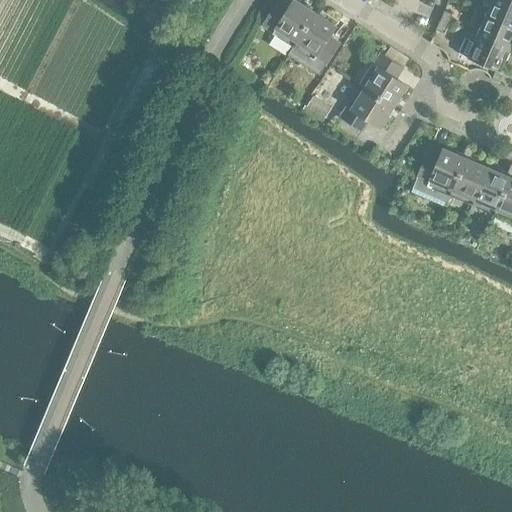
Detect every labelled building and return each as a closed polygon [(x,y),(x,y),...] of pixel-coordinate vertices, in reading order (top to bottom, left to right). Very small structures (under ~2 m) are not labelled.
[(293,46),(315,12),(295,0),(292,0),(287,9),(276,3),(262,25),(272,32),(272,33),(286,42),(283,48),(288,51),(291,46),(293,46)] [(491,0),(486,15),(511,26),(511,1),(509,0),(491,0)] [(444,10),(440,20),(448,24),(453,14),(444,10)] [(335,25),(315,12),(293,46),(314,60),(314,59),(325,65),(339,43),(329,36),(335,25)] [(477,36),(509,49),(511,42),(511,26),(486,15),(477,36)] [(448,24),(440,20),(436,29),(444,33),(448,24)] [(509,49),(477,36),(471,33),(468,39),(465,38),(458,53),(500,71),(509,49)] [(359,84),(393,106),(407,85),(396,78),(409,58),(390,46),(384,56),(380,53),(373,64),(372,63),(359,84)] [(380,127),(393,106),(359,84),(346,105),(347,106),(340,116),(363,131),(369,120),(380,127)] [(321,108),(309,100),(301,112),(313,120),(321,108)] [(471,205),(488,167),(470,159),(475,148),(467,144),(462,156),(466,158),(449,195),(450,195),(471,205)] [(466,158),(462,156),(443,148),(438,159),(426,154),(416,179),(415,180),(416,181),(411,192),(445,207),(450,195),(449,195),(466,158)] [(506,175),(488,167),(471,205),(469,212),(473,213),(475,206),(493,214),(510,177),(511,177),(511,163),(506,175)] [(511,177),(510,177),(493,214),(511,222),(511,177)]
